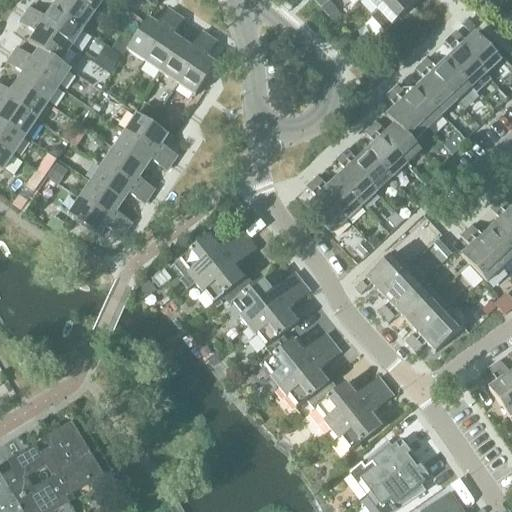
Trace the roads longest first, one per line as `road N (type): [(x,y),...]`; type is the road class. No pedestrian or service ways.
road 1 (residential): [(423,395),(272,206),(248,138)]
road 2 (residential): [(248,138),(314,121),(330,74),(249,0)]
road 3 (residential): [(501,511),(423,395)]
road 4 (residential): [(248,138),(247,0)]
